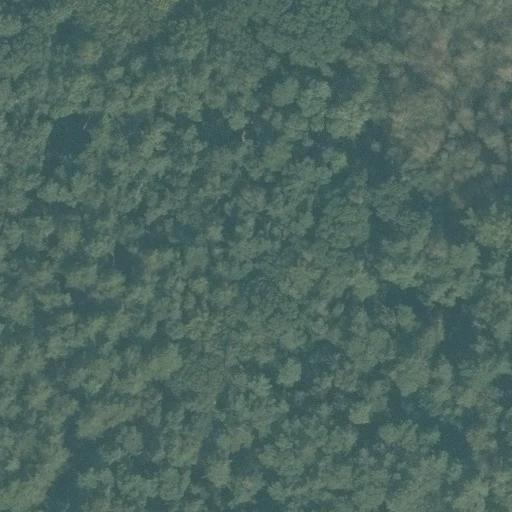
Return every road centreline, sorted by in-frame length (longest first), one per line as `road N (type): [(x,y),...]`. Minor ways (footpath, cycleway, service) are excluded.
road 1 (track): [(343,0),(365,186),(61,471),(54,511)]
road 2 (track): [(255,0),(179,38),(106,33),(0,7)]
